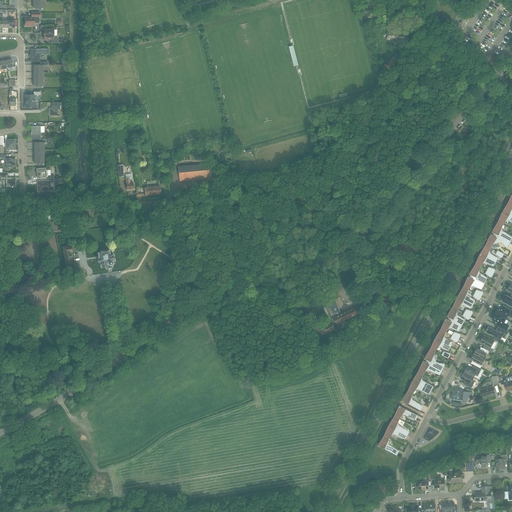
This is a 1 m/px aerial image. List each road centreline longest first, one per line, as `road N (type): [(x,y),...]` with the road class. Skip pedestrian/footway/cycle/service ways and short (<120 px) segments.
road 1 (tertiary): [(0,433),(194,307),(341,253),(511,59)]
road 2 (secondary): [(324,511),(511,152)]
road 3 (residential): [(428,416),(511,258)]
